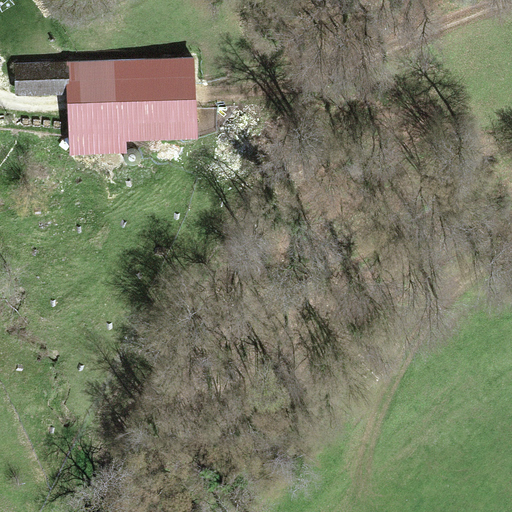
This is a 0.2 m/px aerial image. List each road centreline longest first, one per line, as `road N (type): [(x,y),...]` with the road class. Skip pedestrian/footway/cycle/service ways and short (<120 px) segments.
road 1 (track): [(511,3),(245,95),(71,106),(0,99)]
road 2 (track): [(356,488),(387,391),(420,327),(469,277),(511,258)]
